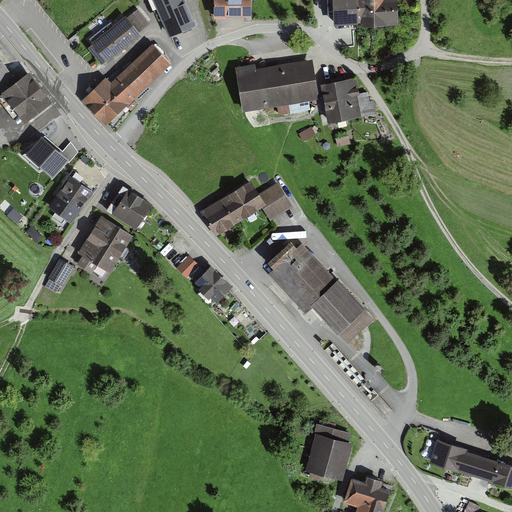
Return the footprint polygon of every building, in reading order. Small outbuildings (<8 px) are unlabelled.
[(151,0),(168,38),(197,26),(186,0),(151,0)] [(215,0),(215,21),(251,21),(251,0),(215,0)] [(333,0),(336,29),(400,25),(398,0),(333,0)] [(111,64),(147,36),(143,31),(152,24),(141,11),(97,46),(111,64)] [(108,126),(172,65),(153,45),(111,84),(106,79),(84,100),(108,126)] [(0,91),(17,78),(0,56),(0,91)] [(236,68),(243,115),(281,109),(282,117),(308,113),(307,106),(320,103),(313,64),(258,73),(257,65),(236,68)] [(51,100),(29,76),(5,99),(29,126),(54,103),(51,100)] [(351,82),(321,89),(329,124),(375,115),(371,98),(367,99),(365,90),(353,93),(351,82)] [(302,135),(306,142),(319,134),(315,127),(302,135)] [(53,180),(79,152),(70,142),(63,151),(45,136),(25,157),(53,180)] [(77,224),(99,192),(76,176),(54,207),(77,224)] [(272,222),(293,209),(278,185),(261,196),(252,181),(200,213),(216,238),(263,208),(272,222)] [(153,207),(129,192),(123,188),(107,212),(137,231),(153,207)] [(135,237),(99,215),(73,255),(82,261),(78,266),(93,276),(100,266),(111,274),(135,237)] [(373,320),(338,281),(303,244),(297,249),(292,243),(270,263),(276,269),(270,275),(305,312),(312,306),(348,343),(373,320)] [(203,266),(192,256),(181,267),(192,277),(203,266)] [(77,267),(62,258),(52,278),(67,286),(77,267)] [(233,288),(211,268),(195,284),(201,291),(199,293),(208,302),(211,299),(217,305),(233,288)] [(305,469),(341,480),(354,436),(319,425),(305,469)] [(511,487),(511,466),(435,444),(429,464),(511,487)] [(386,511),(392,495),(380,491),(383,482),(366,476),(363,483),(352,479),(344,504),(354,507),(352,511),(386,511)]
